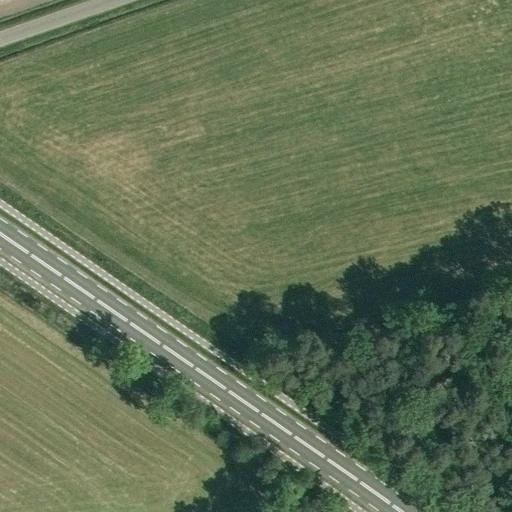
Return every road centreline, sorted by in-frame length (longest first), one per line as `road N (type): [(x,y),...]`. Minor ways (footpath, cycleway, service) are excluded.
road 1 (secondary): [(398,511),(0,235)]
road 2 (unclassified): [(0,39),(114,0)]
